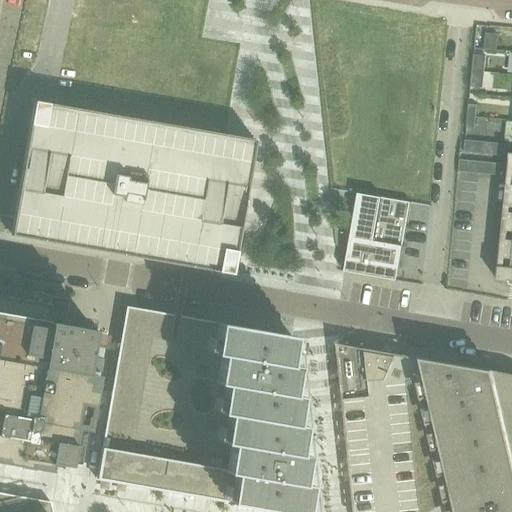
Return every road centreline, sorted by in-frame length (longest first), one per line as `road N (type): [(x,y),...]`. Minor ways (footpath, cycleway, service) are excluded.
road 1 (unclassified): [(430,332),(462,0)]
road 2 (residential): [(0,255),(314,312)]
road 3 (residential): [(256,0),(294,141),(313,299)]
